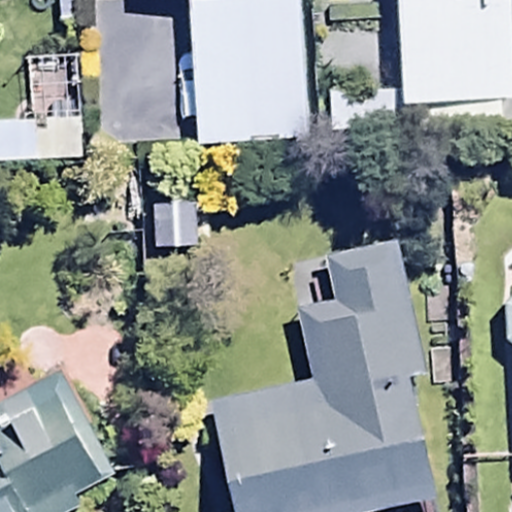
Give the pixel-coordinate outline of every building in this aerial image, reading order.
[(138,0),(139,6),(185,3),(195,157),(310,150),(300,0),(138,0)] [(511,0),(388,0),(394,99),(324,103),(327,150),(502,139),(500,112),(511,111),(511,0)] [(40,127),(0,128),(0,173),(43,171),(40,127)] [(428,384),(395,249),(316,269),(328,315),(287,325),(305,395),(209,419),(232,511),(411,511),(431,507),(402,391),(428,384)] [(502,359),(511,358),(511,309),(502,320),(502,359)] [(0,511),(58,511),(103,484),(48,397),(0,427),(0,511)]
